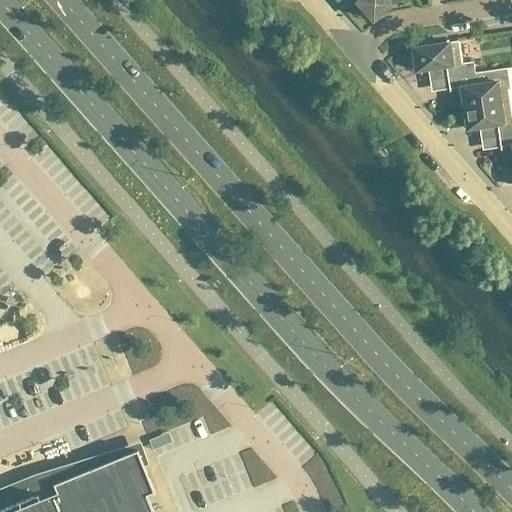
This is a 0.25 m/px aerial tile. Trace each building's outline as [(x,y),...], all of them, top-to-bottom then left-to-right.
[(384,11),(386,13),(400,0),(358,0),(356,3),(372,21),(384,11)] [(447,79),(474,75),(473,64),(461,65),(458,43),(412,50),(414,58),(410,58),(412,71),(415,71),(416,72),(445,68),(447,79)] [(461,90),(458,90),(460,103),(463,103),(464,110),(509,103),(507,91),(510,91),(506,70),(483,73),(484,85),(461,89),(461,90)] [(498,137),(511,135),(511,123),(509,103),(464,110),(465,116),(462,117),(464,129),(467,129),(467,131),(496,126),(498,137)] [(511,135),(498,137),(500,152),(501,151),(501,149),(511,147),(511,149),(511,135)] [(154,494),(137,451),(36,492),(31,481),(0,493),(0,511),(152,511),(146,496),(153,493),(153,495),(154,494)]
